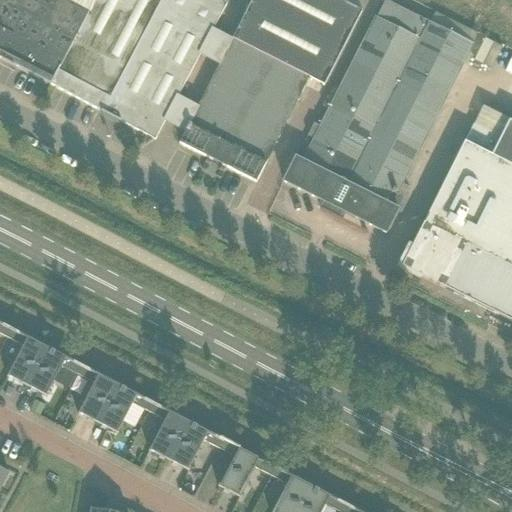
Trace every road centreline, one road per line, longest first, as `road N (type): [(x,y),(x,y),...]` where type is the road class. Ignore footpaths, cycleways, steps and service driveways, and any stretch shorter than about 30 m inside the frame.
road 1 (primary): [(511,497),(0,234)]
road 2 (tertiary): [(511,365),(0,107)]
road 3 (residential): [(0,418),(178,511)]
